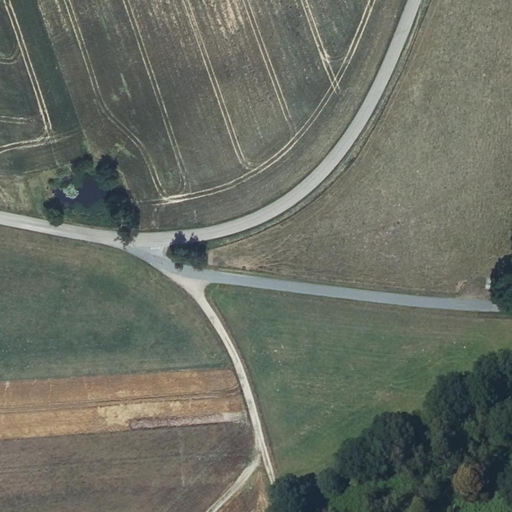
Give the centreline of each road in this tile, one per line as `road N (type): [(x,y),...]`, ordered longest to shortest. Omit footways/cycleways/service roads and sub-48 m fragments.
road 1 (residential): [(124,244),(194,243),(272,219),(346,148),(414,0)]
road 2 (residential): [(511,310),(173,276),(124,244)]
road 3 (track): [(173,276),(234,363),(276,511)]
